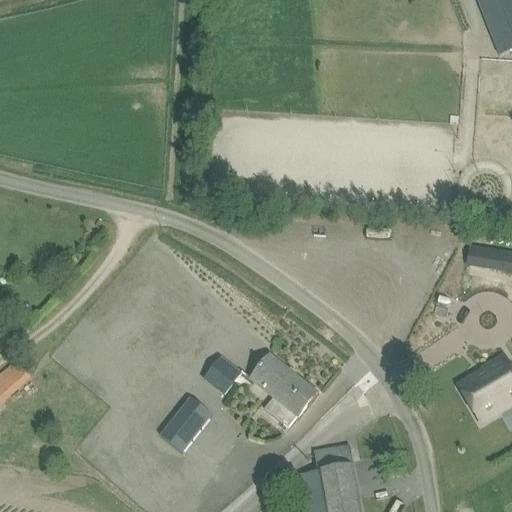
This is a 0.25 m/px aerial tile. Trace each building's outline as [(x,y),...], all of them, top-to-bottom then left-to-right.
[(511,0),(478,0),(476,1),(499,58),(511,52),(511,0)] [(469,265),(511,272),(511,255),(471,249),(469,265)] [(270,358),(258,373),(251,383),(274,400),(265,412),(290,430),(298,419),(299,420),(305,411),(317,395),(270,358)] [(484,373),(460,387),(481,423),(511,405),(511,373),(503,359),(483,371),(484,373)] [(223,361),(205,383),(224,399),(242,376),(223,361)] [(0,376),(0,408),(32,379),(17,362),(0,376)] [(191,400),(161,439),(182,456),(212,417),(191,400)] [(361,511),(350,448),(313,455),(317,476),(293,480),(299,511),(361,511)]
